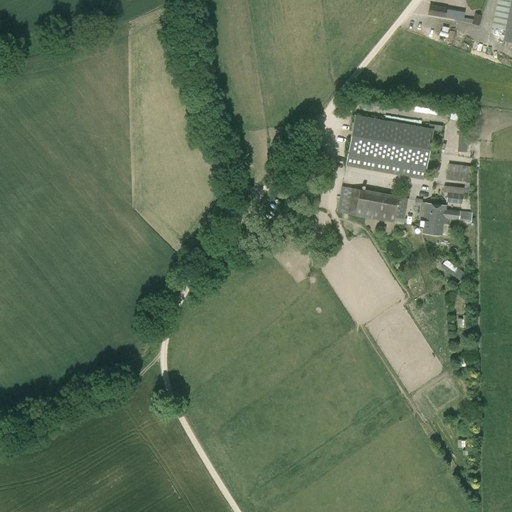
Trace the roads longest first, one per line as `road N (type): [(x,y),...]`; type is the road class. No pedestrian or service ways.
road 1 (track): [(253,202),(414,0)]
road 2 (track): [(253,202),(220,106),(199,0)]
road 3 (track): [(163,357),(69,423),(0,446)]
road 4 (track): [(163,357),(190,283),(253,202)]
road 5 (track): [(237,511),(178,414),(163,357)]
